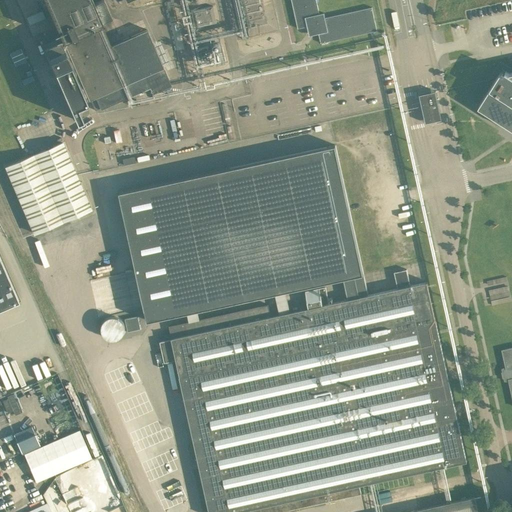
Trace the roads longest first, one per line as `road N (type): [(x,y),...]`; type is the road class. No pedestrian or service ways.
road 1 (unclassified): [(68,131),(106,234),(64,250),(57,267),(155,511)]
road 2 (unclassified): [(408,57),(450,259)]
road 3 (unclassified): [(68,131),(233,90),(234,62)]
road 4 (unclassified): [(489,446),(450,259)]
road 5 (unclassified): [(316,511),(495,472)]
road 6 (unclassified): [(11,0),(68,131)]
road 7 (unclassified): [(458,184),(428,52)]
